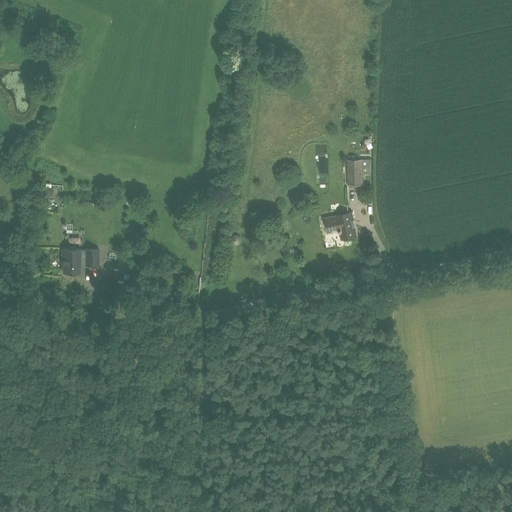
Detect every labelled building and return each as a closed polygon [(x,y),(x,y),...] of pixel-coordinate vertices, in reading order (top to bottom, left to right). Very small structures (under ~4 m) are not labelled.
[(347,159),(347,184),(363,184),(363,159),(347,159)] [(42,197),(53,198),(54,188),(51,188),(52,184),(44,183),(42,197)] [(338,226),(341,240),(358,236),(352,211),(351,211),(349,205),(336,208),(337,214),(335,214),(336,215),(324,217),(327,231),(330,231),(330,228),(338,226)] [(64,272),(80,272),(80,262),(85,262),(85,264),(99,264),(99,249),(85,249),(85,250),(80,250),(80,249),(62,249),(62,257),(64,258),(64,272)] [(6,266),(19,270),(23,254),(11,250),(6,266)]
